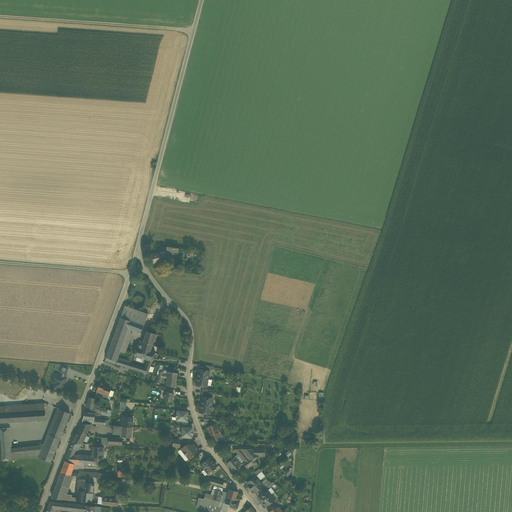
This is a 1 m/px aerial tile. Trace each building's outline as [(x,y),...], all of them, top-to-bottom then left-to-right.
[(150,253),(152,263),(157,263),(161,262),(161,258),(160,252),(159,252),(150,253)] [(133,300),(133,303),(133,305),(135,307),(137,308),(139,309),(142,308),(144,307),(145,305),(145,302),(145,300),(143,298),(141,297),(139,296),(136,297),(134,298),(133,300)] [(120,317),(121,317),(144,326),(148,314),(124,305),(120,317)] [(121,317),(106,357),(117,360),(117,359),(118,357),(120,351),(127,331),(128,328),(132,329),(140,332),(144,326),(121,317)] [(131,332),(127,331),(120,351),(125,353),(132,333),(131,332)] [(141,348),(150,351),(151,350),(156,334),(147,331),(143,342),(142,345),(141,348)] [(144,359),(147,360),(152,362),(155,352),(151,350),(150,351),(141,348),(142,345),(138,344),(138,343),(134,356),(137,357),(144,359)] [(144,366),(132,362),(130,362),(130,363),(117,359),(117,360),(116,364),(148,374),(149,371),(150,366),(152,362),(147,360),(146,363),(144,366)] [(199,369),(197,377),(208,379),(209,371),(199,369)] [(166,386),(175,387),(177,373),(168,371),(167,374),(167,377),(167,378),(166,386)] [(55,383),(53,388),(61,391),(66,378),(64,377),(61,376),(55,373),(53,379),(56,380),(55,383)] [(207,385),(208,379),(197,377),(196,385),(207,387),(207,385)] [(97,391),(102,393),(104,389),(104,387),(106,383),(101,381),(100,383),(100,384),(99,384),(98,388),(97,391)] [(164,400),(172,401),(174,392),(167,391),(166,391),(164,400)] [(86,407),(93,409),(94,406),(95,399),(89,397),(86,407)] [(202,397),(201,404),(211,406),(213,398),(202,397)] [(45,403),(0,405),(0,412),(45,410),(45,403)] [(210,414),(211,406),(201,404),(200,412),(210,414)] [(37,457),(40,458),(60,409),(57,408),(43,445),(11,448),(12,459),(37,457)] [(40,458),(51,462),(70,413),(60,409),(40,458)] [(45,410),(0,412),(0,422),(46,420),(45,410)] [(187,421),(187,419),(187,414),(188,411),(177,410),(177,414),(176,414),(176,417),(177,417),(176,420),(182,421),(187,421)] [(82,422),(93,423),(94,419),(95,413),(85,412),(82,422)] [(128,417),(126,417),(123,417),(122,426),(132,427),(133,418),(128,417)] [(79,428),(78,431),(82,432),(88,432),(92,424),(86,424),(84,428),(80,428),(79,428)] [(219,431),(218,431),(215,424),(213,424),(211,425),(207,427),(210,435),(214,434),(217,441),(223,439),(219,431)] [(113,434),(121,435),(122,426),(113,425),(113,434)] [(0,436),(1,436),(2,460),(12,460),(12,459),(11,448),(10,428),(0,429),(0,427),(0,426),(0,436)] [(132,427),(122,426),(121,435),(121,437),(131,437),(132,427)] [(191,438),(192,434),(193,431),(192,431),(192,428),(182,427),(181,437),(188,437),(191,438)] [(71,443),(72,443),(80,443),(82,444),(83,441),(86,435),(87,433),(88,432),(82,432),(78,431),(71,443)] [(108,444),(122,445),(122,438),(109,437),(109,438),(108,444)] [(80,449),(80,443),(72,443),(69,450),(75,451),(80,449)] [(181,449),(189,459),(199,451),(193,444),(186,445),(181,449)] [(98,458),(103,459),(103,458),(103,451),(103,447),(93,447),(93,456),(92,458),(98,458)] [(189,459),(181,449),(178,451),(185,461),(189,459)] [(244,464),(251,472),(253,470),(259,465),(258,464),(255,461),(253,463),(252,462),(241,449),(235,449),(234,450),(238,454),(239,454),(241,456),(245,461),(243,463),(244,464)] [(241,449),(252,462),(254,460),(258,456),(252,449),(241,449)] [(202,452),(196,456),(200,461),(206,456),(202,452)] [(73,455),(67,454),(65,461),(72,463),(73,456),(73,455)] [(73,467),(84,468),(84,465),(98,466),(98,458),(92,458),(93,456),(79,454),(73,455),(73,456),(72,463),(74,464),(73,467)] [(236,456),(231,460),(229,457),(227,459),(225,460),(227,463),(232,469),(233,471),(239,466),(242,464),(239,460),(239,461),(238,459),(236,456)] [(200,464),(204,469),(213,462),(212,459),(211,460),(209,457),(200,464)] [(65,461),(60,474),(70,476),(71,473),(73,467),(74,464),(72,463),(65,461)] [(215,464),(213,462),(204,469),(208,474),(217,467),(215,464)] [(52,498),(62,499),(63,496),(64,493),(70,476),(60,474),(52,498)] [(73,476),(70,476),(64,493),(67,494),(73,476)] [(248,485),(250,488),(259,481),(256,476),(255,476),(252,478),(252,479),(247,483),(249,485),(248,485)] [(78,479),(78,490),(87,492),(85,502),(91,503),(94,483),(85,482),(85,480),(78,479)] [(210,483),(223,487),(224,482),(211,479),(210,483)] [(261,483),(259,481),(250,488),(252,490),(253,490),(255,492),(260,488),(263,485),(261,483)] [(255,492),(257,494),(268,486),(269,485),(267,482),(263,485),(260,488),(255,492)] [(270,488),(268,486),(257,494),(259,496),(263,493),(268,489),(270,488)] [(228,493),(227,497),(231,498),(231,499),(236,500),(238,491),(229,489),(228,493)] [(262,502),(271,494),(268,489),(263,493),(259,496),(258,497),(262,502)] [(77,501),(85,502),(87,492),(78,490),(77,496),(77,501)] [(221,510),(223,502),(224,499),(222,498),(220,498),(221,495),(214,493),(214,495),(210,494),(205,493),(204,499),(201,508),(213,511),(219,511),(221,509),(221,510)] [(275,499),(271,494),(262,502),(266,507),(272,502),(275,499)] [(102,504),(117,506),(118,499),(103,497),(102,504)] [(228,504),(233,505),(234,505),(236,500),(231,499),(231,498),(227,497),(226,499),(225,503),(228,504)] [(55,509),(80,511),(84,511),(85,505),(64,502),(64,503),(50,502),(48,508),(54,510),(55,509)]
